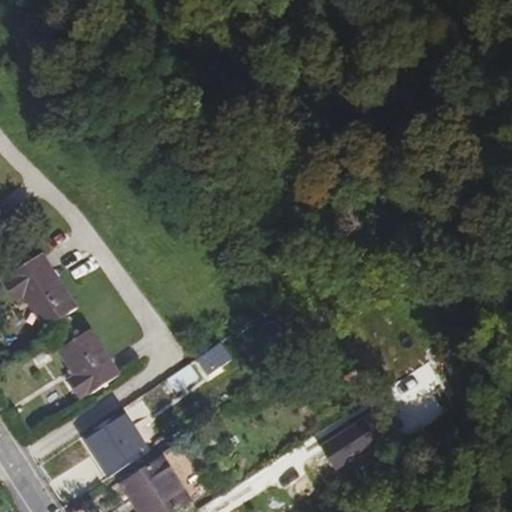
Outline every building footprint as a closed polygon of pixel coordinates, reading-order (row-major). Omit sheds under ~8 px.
[(77,309),(41,256),(9,277),(10,278),(3,284),(16,301),(23,297),(44,330),(77,309)] [(119,375),(90,330),(58,352),(75,376),(68,382),(79,399),(87,394),(88,396),(119,375)] [(227,343),(211,354),(220,366),(237,354),(227,343)] [(220,366),(211,354),(200,362),(209,375),(220,366)] [(352,389),(363,404),(376,395),(366,379),(352,389)] [(323,448),(336,467),(398,425),(385,406),(323,448)] [(103,423),(74,443),(100,483),(130,464),(103,423)] [(434,444),(425,429),(410,439),(421,454),(434,444)] [(177,511),(210,492),(179,447),(123,484),(141,511),(177,511)]
